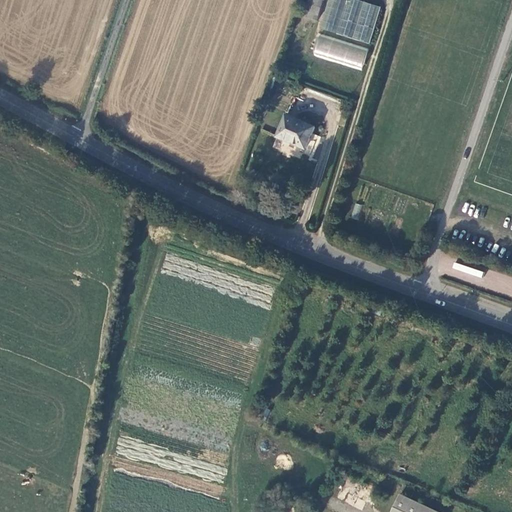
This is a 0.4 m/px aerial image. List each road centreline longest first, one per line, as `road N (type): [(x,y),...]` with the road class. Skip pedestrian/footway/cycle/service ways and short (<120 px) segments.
road 1 (secondary): [(76,137),(241,220),(421,292)]
road 2 (unclassified): [(421,292),(511,26)]
road 3 (unclassified): [(125,0),(76,137)]
